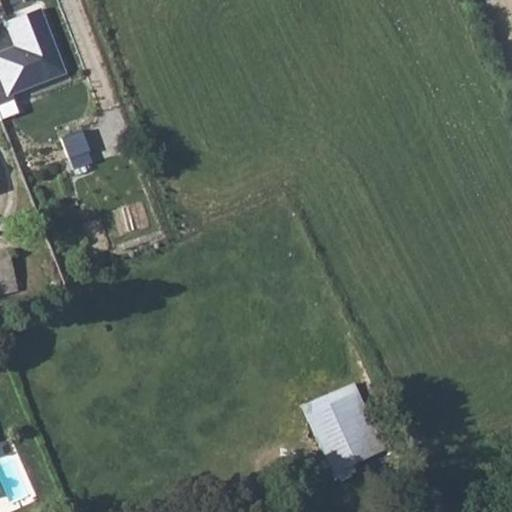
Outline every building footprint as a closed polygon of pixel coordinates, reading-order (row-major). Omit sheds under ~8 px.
[(39,10),(2,25),(3,26),(12,49),(0,53),(0,87),(5,100),(28,91),(65,76),(39,10)] [(0,53),(12,49),(3,26),(0,27),(0,109),(31,98),(28,91),(5,100),(0,87),(0,53)] [(0,252),(0,279),(23,272),(14,248),(0,252)] [(23,272),(0,279),(0,292),(27,284),(23,272)] [(333,472),(383,451),(355,382),(304,403),(333,472)]
